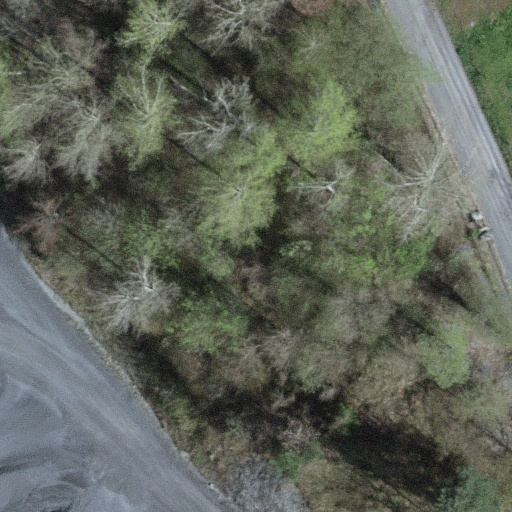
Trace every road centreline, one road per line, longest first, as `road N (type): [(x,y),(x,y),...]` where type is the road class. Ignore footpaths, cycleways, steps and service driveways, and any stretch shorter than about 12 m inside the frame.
road 1 (track): [(191,511),(167,493),(86,388),(0,258)]
road 2 (track): [(401,0),(511,250)]
